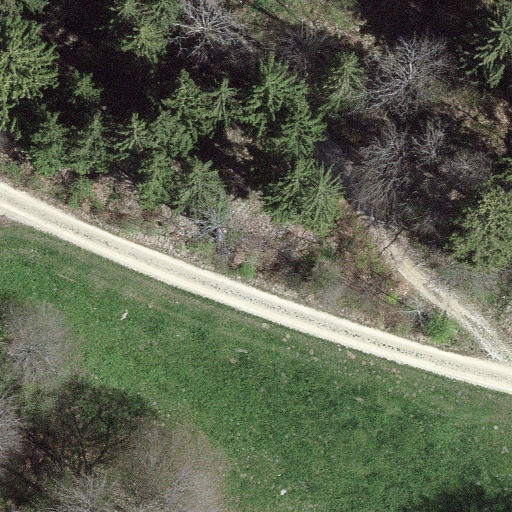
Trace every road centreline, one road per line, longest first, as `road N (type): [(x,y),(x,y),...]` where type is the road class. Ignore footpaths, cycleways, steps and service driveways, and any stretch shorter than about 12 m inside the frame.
road 1 (track): [(511,379),(168,273),(0,203)]
road 2 (track): [(204,0),(346,163),(388,246),(511,353)]
